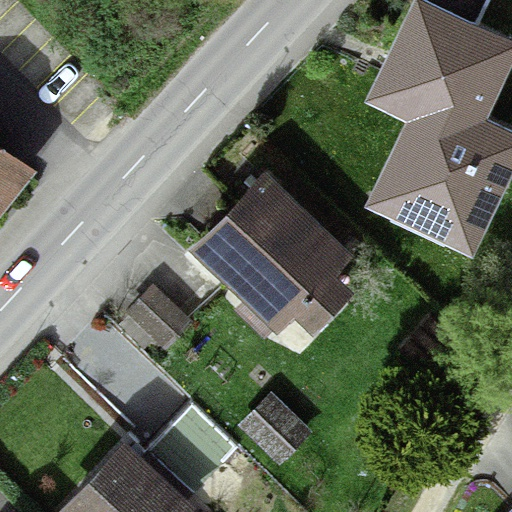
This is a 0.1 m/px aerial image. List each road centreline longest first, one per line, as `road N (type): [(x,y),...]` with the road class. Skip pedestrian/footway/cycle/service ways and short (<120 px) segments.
road 1 (secondary): [(287,0),(0,309)]
road 2 (residential): [(511,374),(430,511)]
